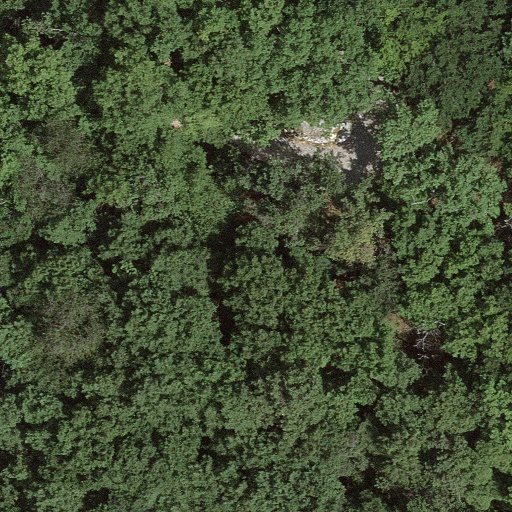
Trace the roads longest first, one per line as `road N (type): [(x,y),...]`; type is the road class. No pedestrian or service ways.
road 1 (track): [(321,154),(234,147),(0,30)]
road 2 (track): [(325,0),(346,68),(321,154)]
